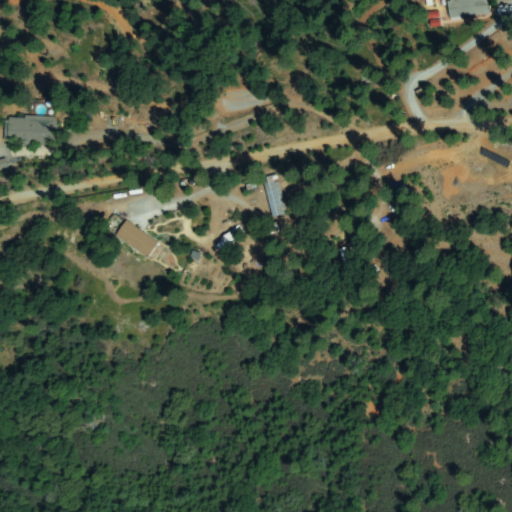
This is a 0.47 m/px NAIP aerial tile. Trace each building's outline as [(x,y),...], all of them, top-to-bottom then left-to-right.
[(460,0),(487,0),(490,12),(452,18),(450,2),(460,0)] [(57,118),(57,143),(7,142),(7,117),(57,118)] [(265,181),(272,179),(269,168),(274,167),(287,212),(275,215),(265,181)] [(118,235),(128,221),(158,243),(149,257),(118,235)] [(351,279),(343,251),(351,249),(358,276),(351,279)]
